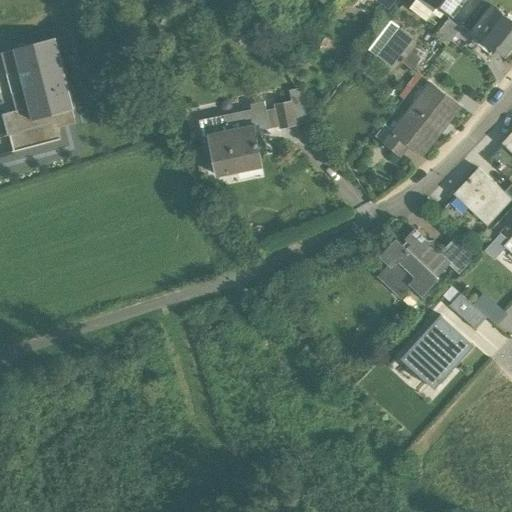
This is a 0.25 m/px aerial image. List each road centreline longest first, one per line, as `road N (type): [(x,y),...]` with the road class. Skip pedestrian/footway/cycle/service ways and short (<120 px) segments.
road 1 (track): [(0,355),(278,267)]
road 2 (residential): [(278,267),(403,213),(458,169),(511,107)]
